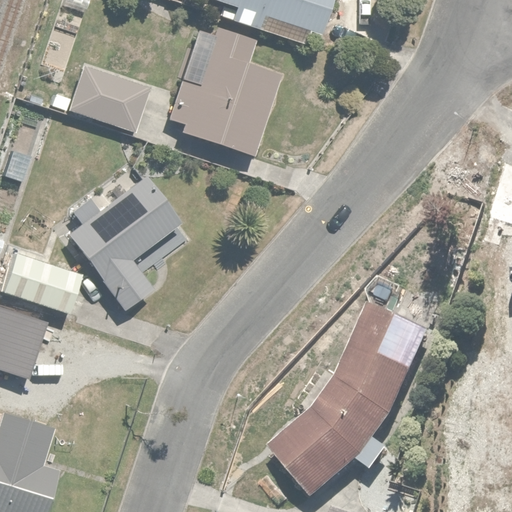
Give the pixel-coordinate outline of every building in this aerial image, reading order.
[(332,0),(205,0),(321,36),(332,0)] [(199,89),(182,83),(169,122),(185,127),(181,138),(254,161),(281,76),(250,67),(258,44),(217,31),(199,89)] [(150,90),(80,70),(68,114),(138,134),(150,90)] [(511,167),(507,166),(489,223),(511,230),(511,167)] [(131,262),(178,230),(143,180),(98,211),(91,201),(73,214),(83,228),(68,239),(119,312),(151,290),(149,288),(131,262)] [(82,277),(15,256),(2,296),(69,317),(82,277)] [(328,407),(276,451),(316,502),(364,465),(378,476),(394,454),(381,444),(434,338),(370,314),(328,407)] [(54,431),(0,415),(0,511),(45,511),(56,477),(42,472),(54,431)]
